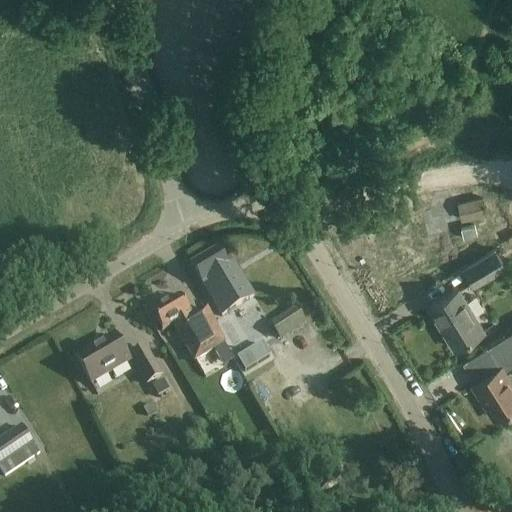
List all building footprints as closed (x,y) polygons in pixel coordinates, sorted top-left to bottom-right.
[(458,205),(461,220),(486,215),(483,199),(458,205)] [(381,262),(402,295),(431,276),(421,260),(425,257),(395,212),(369,229),(372,233),(360,240),(377,265),(381,262)] [(464,269),(475,287),(506,267),(495,250),(464,269)] [(190,267),(201,284),(221,319),(253,299),(234,267),(228,271),(216,252),(190,267)] [(458,290),(446,297),(429,308),(454,349),(483,331),(458,290)] [(152,316),(162,333),(172,327),(194,365),(227,345),(210,312),(193,322),(179,300),(152,316)] [(76,361),(86,378),(91,387),(129,364),(114,338),(76,361)] [(241,339),(228,347),(237,361),(249,354),(241,339)] [(243,359),(283,430),(300,421),(287,396),(289,395),(263,347),(243,359)] [(144,351),(130,359),(147,386),(160,378),(144,351)] [(473,384),(495,420),(511,409),(511,388),(499,367),(473,384)] [(386,449),(403,442),(396,424),(379,431),(386,449)] [(0,442),(0,472),(4,479),(40,456),(21,429),(0,442)] [(328,446),(310,455),(299,460),(317,496),(346,481),(328,446)]
